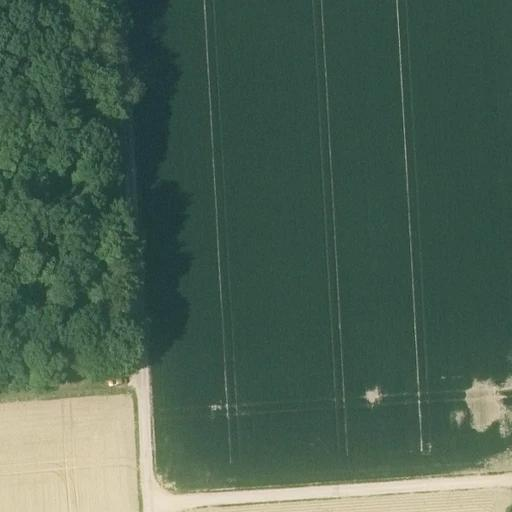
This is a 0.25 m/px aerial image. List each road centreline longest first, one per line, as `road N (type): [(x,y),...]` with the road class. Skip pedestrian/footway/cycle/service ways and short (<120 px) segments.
road 1 (track): [(148,504),(116,0)]
road 2 (track): [(148,511),(148,504),(511,481)]
road 3 (track): [(139,385),(0,394)]
